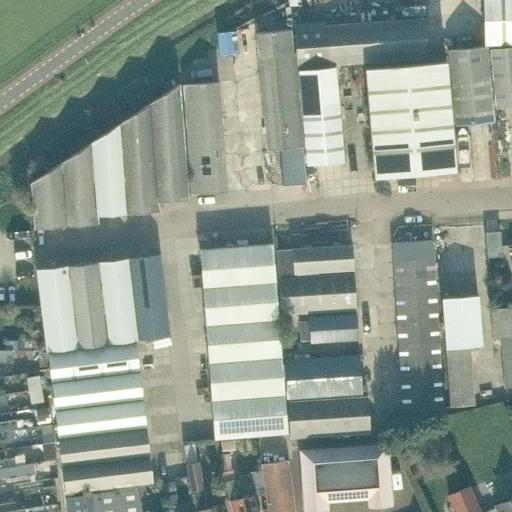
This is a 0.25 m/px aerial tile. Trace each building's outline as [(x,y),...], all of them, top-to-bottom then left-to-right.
[(511,0),(480,0),(484,48),(511,45),(511,0)] [(328,65),(425,59),(423,19),(324,26),(324,21),(293,24),(297,68),(328,66),(328,65)] [(258,56),(291,52),(289,29),(256,32),(258,56)] [(456,128),(492,124),(493,124),(490,47),(452,52),(456,128)] [(497,110),(511,108),(511,47),(494,50),(497,110)] [(296,73),(295,68),(294,54),(291,54),(291,52),(258,56),(260,76),(296,73)] [(365,69),(374,177),(455,170),(445,62),(365,69)] [(298,73),(306,165),(343,162),(335,69),(298,73)] [(297,90),(297,86),(296,73),(260,76),(261,94),(297,90)] [(184,105),(218,102),(217,83),(182,85),(184,105)] [(187,199),(186,196),(177,85),(148,104),(155,202),(187,199)] [(299,109),(298,97),(297,90),(261,94),(263,113),(299,109)] [(220,120),(218,102),(184,105),(185,123),(220,120)] [(156,211),(155,202),(148,104),(118,123),(126,214),(156,211)] [(301,127),(299,114),(299,109),(263,113),(264,131),(301,127)] [(186,141),(221,138),(220,120),(185,123),(186,141)] [(95,216),(126,214),(118,123),(89,142),(95,216)] [(302,148),(301,131),(301,127),(264,131),(266,151),(279,150),(299,148),(302,148)] [(223,156),(221,138),(186,141),(188,160),(223,156)] [(96,223),(95,216),(89,142),(59,162),(64,226),(96,223)] [(299,148),(279,150),(282,185),(302,184),(299,148)] [(189,178),(224,174),(223,156),(188,160),(189,178)] [(33,229),(64,226),(59,162),(29,182),(33,229)] [(225,193),(225,191),(224,174),(189,178),(190,195),(225,193)] [(486,258),(487,257),(501,256),(499,231),(485,233),(486,258)] [(392,261),(431,258),(430,241),(390,243),(392,261)] [(244,284),(274,282),(271,244),(241,246),(244,284)] [(201,288),(244,284),(241,246),(198,250),(201,288)] [(296,277),(295,273),(351,269),(350,246),(289,250),(276,250),(277,278),(296,277)] [(127,258),(137,339),(168,335),(158,254),(127,258)] [(106,343),(137,339),(127,258),(97,262),(106,343)] [(393,278),(432,275),(431,258),(392,261),(393,278)] [(77,346),(106,343),(97,262),(66,266),(77,346)] [(46,350),(77,346),(66,266),(35,269),(46,350)] [(279,315),(281,314),(354,309),(352,273),(296,277),(277,278),(279,315)] [(394,295),(433,292),(432,275),(393,278),(394,295)] [(204,325),(277,320),(274,282),(244,284),(201,288),(204,325)] [(395,311),(435,309),(433,292),(394,295),(395,311)] [(474,404),(470,345),(481,345),(477,295),(442,298),(445,347),(449,406),(474,404)] [(511,387),(511,307),(490,309),(492,339),(501,338),(503,388),(511,387)] [(396,328),(436,325),(435,309),(395,311),(396,328)] [(310,343),(358,340),(356,313),(308,316),(310,343)] [(207,363),(279,357),(277,320),(204,325),(207,363)] [(397,345),(437,342),(436,325),(396,328),(397,345)] [(139,369),(136,340),(47,351),(51,380),(139,369)] [(17,342),(16,351),(31,351),(31,342),(17,342)] [(399,362),(438,359),(437,342),(397,345),(399,362)] [(13,351),(0,350),(0,362),(13,363),(13,351)] [(357,355),(286,360),(283,360),(285,396),(359,391),(357,355)] [(210,400),(282,395),(279,357),(207,363),(210,400)] [(400,379),(439,376),(438,359),(399,362),(400,379)] [(143,398),(143,397),(139,369),(51,380),(54,409),(143,398)] [(29,390),(41,388),(39,376),(27,378),(29,390)] [(401,395),(440,393),(439,376),(400,379),(401,395)] [(32,404),(44,403),(41,388),(29,390),(32,404)] [(401,395),(402,412),(402,413),(442,410),(440,393),(401,395)] [(212,438),(262,434),(285,432),(282,395),(210,400),(212,438)] [(289,437),(368,431),(365,396),(286,402),(289,437)] [(146,427),(146,425),(143,398),(54,409),(58,438),(146,427)] [(38,421),(49,419),(47,408),(36,410),(38,421)] [(0,421),(0,431),(12,429),(12,430),(17,429),(16,420),(0,421)] [(52,435),(50,424),(40,426),(42,437),(52,435)] [(150,454),(149,453),(146,427),(58,438),(61,464),(150,454)] [(0,440),(14,438),(12,430),(12,429),(0,431),(0,440)] [(236,441),(221,442),(222,451),(236,450),(236,441)] [(368,506),(392,504),(387,444),(299,450),(304,511),(328,509),(327,501),(367,498),(368,506)] [(153,481),(152,472),(150,454),(61,464),(65,492),(153,481)] [(15,457),(16,465),(24,464),(23,455),(15,457)] [(15,457),(0,459),(0,467),(16,465),(15,457)] [(196,460),(186,463),(191,495),(196,511),(220,511),(218,504),(207,507),(201,486),(196,460)] [(265,511),(293,511),(287,462),(260,465),(265,511)] [(0,477),(4,477),(5,479),(34,474),(32,463),(24,464),(16,465),(0,467),(0,477)] [(237,469),(221,471),(219,471),(230,511),(256,511),(251,494),(238,497),(234,482),(240,480),(237,469)] [(174,493),(172,482),(163,484),(164,494),(174,493)] [(141,511),(139,502),(138,499),(136,488),(135,486),(99,492),(64,496),(65,511),(141,511)] [(143,486),(136,488),(138,499),(146,498),(143,486)] [(481,511),(470,486),(447,496),(454,511),(481,511)] [(146,498),(138,499),(139,502),(141,511),(153,511),(150,497),(146,498)] [(511,511),(511,497),(493,505),(495,511),(511,511)] [(15,501),(0,503),(0,511),(16,509),(15,501)]
